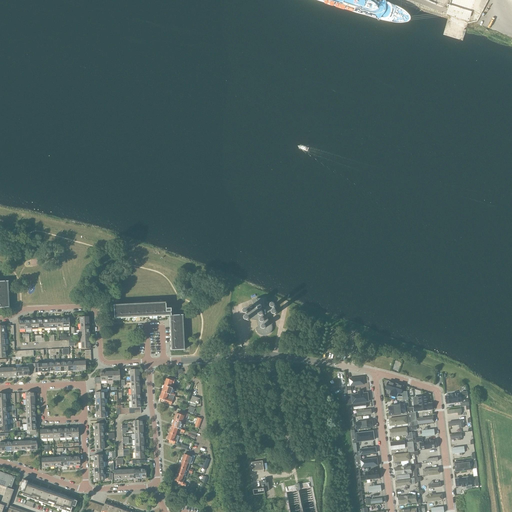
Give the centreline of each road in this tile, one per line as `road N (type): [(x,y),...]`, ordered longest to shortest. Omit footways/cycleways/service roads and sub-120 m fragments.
road 1 (motorway): [(187,0),(295,511)]
road 2 (motorway): [(309,511),(201,0)]
road 3 (residential): [(164,361),(265,356),(375,373)]
road 4 (residential): [(148,361),(99,362),(90,308),(21,310),(0,320)]
road 5 (residential): [(375,373),(391,511)]
road 6 (residential): [(451,511),(437,391)]
